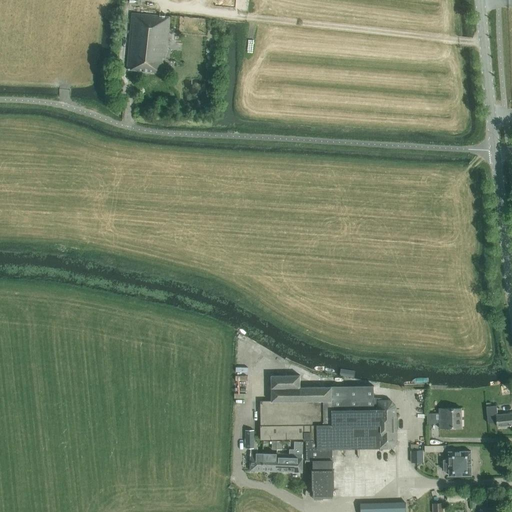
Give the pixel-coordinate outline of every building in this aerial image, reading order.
[(169,28),(170,17),(132,13),(127,70),(161,73),(163,58),(165,58),(165,54),(166,54),(168,40),(173,40),(173,28),(169,28)] [(373,386),(331,387),(300,387),(300,375),(271,376),(271,401),(261,401),(261,426),(261,439),(304,439),(304,440),(306,440),(306,461),(313,460),(313,470),(313,489),(314,489),(314,497),(314,500),(323,500),(323,497),(333,497),(333,489),(334,489),(334,470),(333,470),(332,449),(379,448),(389,448),(392,447),(395,444),(396,440),(395,408),(394,404),(392,402),(388,401),(379,401),(374,401),(373,386)] [(497,427),(511,425),(511,413),(497,415),(496,406),(486,407),(488,424),(497,423),(497,427)] [(439,409),(439,413),(426,413),(427,424),(439,423),(439,429),(461,428),(461,408),(439,409)] [(263,471),(264,453),(257,453),(257,448),(254,448),(254,430),(246,430),(246,448),(251,448),(251,451),(250,451),(250,471),(263,471)] [(276,472),(289,472),(302,472),(303,455),(303,442),(294,442),(294,450),(289,450),(289,454),(276,454),(276,472)] [(421,462),(421,450),(411,451),(411,463),(421,462)] [(471,475),(471,451),(449,452),(449,460),(443,460),(444,471),(449,471),(449,476),(471,475)] [(276,454),(264,453),(263,471),(276,472),(276,454)] [(405,511),(405,503),(361,505),(360,511),(405,511)]
